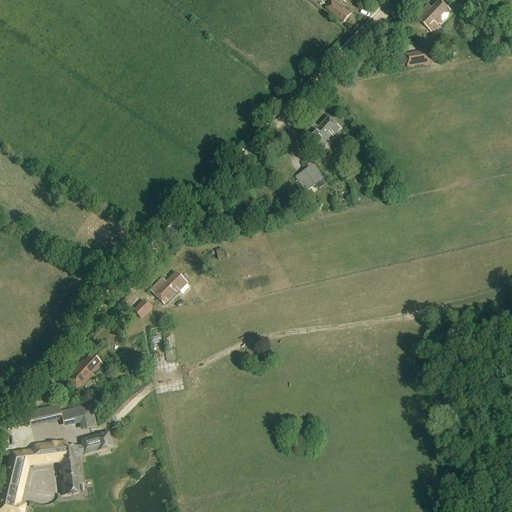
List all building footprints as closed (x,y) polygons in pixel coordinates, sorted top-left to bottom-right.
[(352,14),(341,5),(344,1),(342,0),(332,0),(325,9),(344,24),(352,14)] [(431,9),(427,5),(416,17),(432,33),(441,23),(442,24),(453,14),(440,1),(431,9)] [(421,52),(406,54),(408,68),(423,66),(424,66),(431,65),(428,48),(420,50),(421,52)] [(318,129),(314,126),(304,136),(319,150),(332,136),(333,137),(341,129),(328,118),(318,129)] [(306,193),(317,186),(319,190),(326,185),(323,181),(325,180),(315,165),(296,177),(306,193)] [(165,283),(161,279),(149,291),(165,306),(178,292),(179,293),(187,285),(175,273),(165,283)] [(142,301),(132,311),(142,320),(152,310),(142,301)] [(81,360),(64,380),(78,392),(91,377),(90,376),(93,373),(94,375),(102,366),(91,356),(84,363),(81,360)] [(26,400),(35,408),(50,391),(41,383),(26,400)] [(27,413),(30,428),(62,421),(58,406),(27,413)] [(30,453),(12,454),(0,503),(0,511),(24,511),(25,506),(19,505),(28,469),(60,465),(65,498),(81,496),(80,487),(83,487),(79,462),(81,462),(80,452),(83,452),(111,445),(108,431),(81,438),(82,447),(67,449),(67,443),(34,445),(30,453)]
